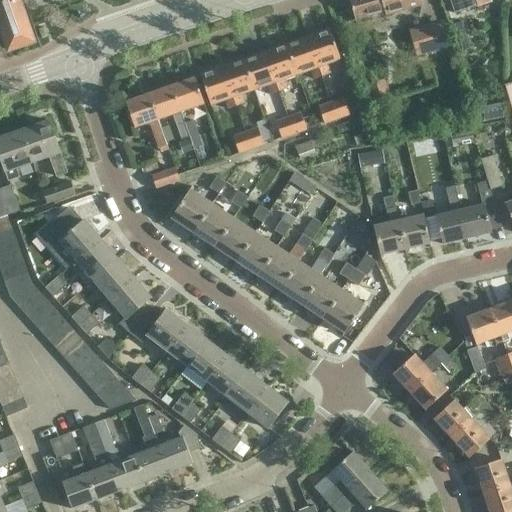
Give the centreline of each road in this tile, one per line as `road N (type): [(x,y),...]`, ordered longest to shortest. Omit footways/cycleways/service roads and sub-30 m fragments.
road 1 (residential): [(343,388),(136,225),(76,60)]
road 2 (residential): [(343,388),(422,283),(511,257)]
road 3 (residential): [(166,511),(253,476),(302,439),(343,388)]
road 4 (tertiary): [(243,0),(76,60)]
road 5 (residential): [(453,511),(441,475),(418,448),(343,388)]
